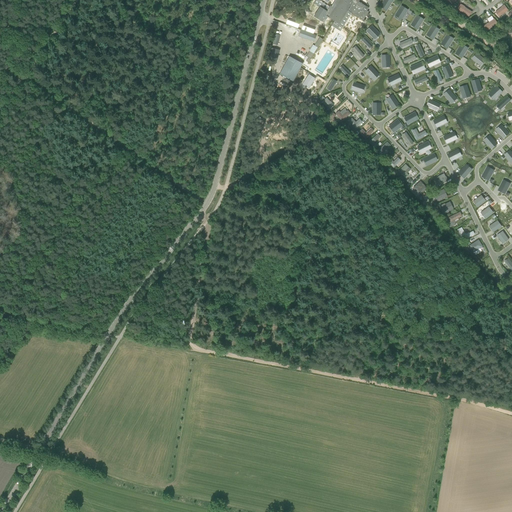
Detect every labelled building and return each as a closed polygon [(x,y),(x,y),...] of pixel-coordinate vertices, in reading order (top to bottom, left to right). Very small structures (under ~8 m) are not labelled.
[(351,0),(351,1),(349,0),(335,0),(335,2),(335,4),(336,5),(334,9),(330,6),(326,11),(320,7),(314,16),(320,21),(324,15),(329,17),(328,18),(332,20),(331,22),(333,23),(332,24),(340,29),(351,13),(363,20),(368,12),(367,11),(368,8),(358,1),(358,0),(351,0)] [(392,1),(391,0),(384,0),(381,5),(384,7),(383,8),(386,10),(392,1)] [(462,4),(462,5),(461,4),(457,10),(469,17),(472,12),(465,7),(462,4)] [(499,17),(508,10),(504,5),(501,7),(502,7),(495,12),(499,17)] [(401,7),(396,15),(398,17),(399,17),(398,18),(402,20),(408,11),(401,7)] [(412,24),(415,26),(414,27),(417,29),(423,20),(424,20),(417,15),(417,16),(412,24)] [(494,19),(483,26),(487,32),(497,25),(494,19)] [(371,26),(366,31),(374,39),(379,34),(371,26)] [(438,30),(432,26),(427,34),(430,36),(429,37),(432,39),(438,30)] [(316,36),(309,33),(300,30),(298,36),(314,42),(316,36)] [(453,39),(447,35),(442,43),(445,45),(444,46),(447,48),(453,39)] [(370,48),(374,45),(364,36),(361,39),(370,48)] [(318,46),(323,39),(319,37),(314,46),(313,45),(304,59),(309,62),(313,54),(314,52),(315,52),(317,48),(317,47),(318,46)] [(411,38),(399,44),(401,49),(413,43),(411,38)] [(467,48),(462,44),(456,52),(459,54),(458,56),(461,57),(467,48)] [(419,45),(416,46),(420,57),(424,55),(419,45)] [(360,59),(364,56),(355,46),(351,49),(360,59)] [(477,53),(472,58),(481,65),(483,63),(482,62),(484,59),(477,53)] [(390,66),(389,54),(381,54),(382,66),(390,66)] [(414,54),(402,60),(404,64),(416,59),(414,54)] [(289,56),(279,74),(292,82),(302,64),(289,56)] [(429,60),(426,61),(430,67),(439,63),(436,56),(429,60)] [(422,62),(412,67),(415,74),(425,69),(422,63),(422,62)] [(350,73),(342,65),(339,69),(347,76),(350,73)] [(379,74),(371,65),(365,70),(373,79),(379,74)] [(448,66),(442,68),(446,79),(453,76),(448,66)] [(401,81),(398,74),(389,79),(390,82),(390,83),(391,86),(401,81)] [(425,76),(414,81),(416,85),(427,80),(426,76),(425,76)] [(481,90),(478,78),(471,80),(474,92),(481,90)] [(336,82),(333,79),(327,88),(330,91),(336,82)] [(363,86),(354,83),(351,90),(362,93),(363,90),(362,89),(363,86)] [(471,95),(467,84),(459,86),(463,98),(471,95)] [(502,93),(497,87),(488,95),(493,100),(502,93)] [(457,98),(449,89),(443,94),(451,103),(457,98)] [(398,105),(393,96),(390,98),(387,100),(392,109),(398,105)] [(330,101),(330,102),(326,98),(322,102),(329,110),(334,105),(330,101)] [(439,103),(430,99),(427,106),(437,110),(439,107),(438,107),(439,103)] [(342,121),(350,114),(348,110),(342,115),(339,111),(336,114),(337,115),(342,121)] [(414,113),(404,118),(408,125),(418,120),(414,113)] [(433,121),(437,127),(447,123),(445,119),(444,120),(443,116),(433,121)] [(359,119),(356,122),(351,118),(348,121),(355,128),(362,122),(359,119)] [(397,120),(389,126),(394,132),(395,131),(402,126),(397,120)] [(499,128),(496,130),(504,138),(509,134),(503,126),(500,128),(499,128)] [(362,129),(359,132),(365,138),(373,131),(373,130),(372,129),(371,129),(371,128),(366,133),(362,129)] [(427,135),(425,131),(418,134),(415,129),(412,130),(417,140),(427,135)] [(405,133),(402,135),(407,142),(407,143),(408,145),(409,145),(409,146),(413,143),(405,133)] [(444,137),(447,144),(457,139),(455,136),(454,136),(453,133),(444,137)] [(378,134),(369,142),(374,148),(377,146),(374,142),(380,137),(378,134)] [(497,143),(489,134),(483,139),(491,148),(497,143)] [(387,142),(378,151),(381,154),(390,145),(387,142)] [(427,142),(417,147),(420,154),(430,149),(427,142)] [(451,160),(462,155),(458,148),(447,154),(451,160)] [(433,158),(432,155),(423,159),(426,165),(436,160),(435,157),(433,158)] [(393,168),(401,160),(397,157),(393,162),(390,159),(387,162),(393,168)] [(406,178),(409,175),(405,171),(408,168),(405,165),(399,171),(406,178)] [(465,166),(459,173),(464,178),(472,170),(469,167),(468,168),(465,166)] [(486,169),(482,177),(488,181),(493,171),(490,169),(489,170),(486,169)] [(433,188),(448,181),(446,177),(444,174),(439,176),(439,177),(435,179),(436,179),(433,181),(434,183),(431,184),(433,188)] [(502,182),(498,190),(504,194),(509,184),(506,182),(505,184),(502,182)] [(420,195),(427,188),(424,185),(420,189),(416,185),(413,188),(420,195)] [(435,201),(448,197),(446,192),(434,196),(435,201)] [(481,195),(473,201),(478,207),(486,201),(481,195)] [(443,214),(459,205),(455,198),(439,206),(443,214)] [(489,207),(481,213),(485,219),(493,213),(489,207)] [(450,221),(448,223),(450,227),(455,225),(454,223),(453,220),(459,217),(461,217),(461,215),(461,214),(460,214),(459,212),(449,218),(450,221)] [(489,227),(493,233),(502,227),(498,221),(489,227)] [(465,235),(462,227),(457,230),(463,241),(475,234),(473,231),(465,235)] [(503,231),(497,236),(502,244),(508,239),(503,231)] [(469,246),(473,252),(482,246),(482,245),(481,244),(480,244),(480,243),(480,242),(479,241),(478,241),(478,240),(469,246)] [(502,263),(507,270),(509,268),(511,271),(511,262),(509,258),(502,263)]
